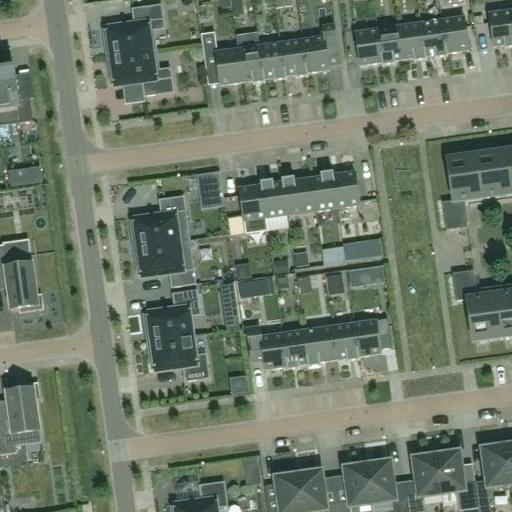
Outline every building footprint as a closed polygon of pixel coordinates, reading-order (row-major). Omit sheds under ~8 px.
[(111,58),(157,52),(154,32),(165,31),(161,7),(132,11),(134,25),(107,29),(107,32),(103,32),(106,49),(110,48),(111,58)] [(494,49),(504,48),(505,51),(511,49),(511,14),(511,12),(489,16),(494,49)] [(464,19),(442,22),(447,56),(447,55),(469,52),(464,19)] [(436,61),(447,59),(448,59),(447,55),(447,56),(442,22),(421,25),(425,59),(426,59),(435,57),(436,61)] [(399,28),(404,62),(414,60),(414,64),(427,62),(426,59),(425,59),(421,25),(399,28)] [(324,39),(302,42),(307,75),(308,75),(329,72),(329,68),(341,67),(340,65),(335,27),(322,29),(324,39)] [(382,68),(383,68),(395,66),(394,63),(404,62),(399,28),(378,31),(383,65),(382,65),(382,68)] [(383,65),(378,31),(356,35),(360,68),(382,65),(383,65)] [(220,88),(243,84),(238,51),(217,54),(215,34),(201,36),(206,70),(218,68),(220,88)] [(265,85),(265,81),(264,81),(259,48),(258,37),(236,40),(238,51),(243,84),(253,83),(253,87),(265,85)] [(302,42),(281,45),(286,78),(295,77),(296,80),(308,79),(308,75),(307,75),(302,42)] [(281,45),(259,48),(264,81),(265,81),(274,80),(274,84),(287,82),(286,78),(281,45)] [(115,85),(115,88),(142,84),(144,99),(174,94),(170,70),(160,72),(157,52),(111,58),(113,69),(109,69),(111,86),(115,85)] [(14,69),(0,70),(0,127),(33,123),(30,99),(18,101),(14,69)] [(464,202),(511,195),(511,151),(447,161),(453,202),(442,204),(446,232),(468,229),(464,202)] [(321,175),(321,179),(312,180),(316,214),(338,211),(333,177),(334,177),(333,174),(321,175)] [(333,177),(338,211),(360,207),(355,174),(334,177),(333,177)] [(312,180),(295,183),(294,179),(282,181),(282,184),(283,184),(288,218),(316,214),(312,180)] [(283,184),(282,184),(273,186),(273,182),(261,184),(261,187),(262,187),(266,221),(288,218),(283,184)] [(239,190),(244,224),(246,235),(268,232),(266,221),(262,187),(261,187),(239,190)] [(161,216),(134,220),(135,223),(131,223),(133,240),(137,239),(138,250),(190,242),(184,198),(159,202),(161,216)] [(343,241),(320,248),(325,264),(348,258),(343,241)] [(190,242),(138,250),(140,260),(136,261),(138,277),(142,276),(143,279),(169,275),(171,290),(196,286),(190,242)] [(0,284),(7,284),(11,312),(20,311),(20,315),(43,311),(41,297),(37,298),(31,254),(5,258),(4,252),(0,252),(0,284)] [(474,272),(452,275),(453,278),(456,303),(467,301),(473,343),(511,337),(511,294),(478,299),(474,272)] [(152,344),(193,338),(190,318),(201,317),(197,292),(173,296),(175,310),(148,314),(148,317),(144,317),(146,334),(150,333),(152,344)] [(376,323),(354,326),(359,359),(381,356),(376,323)] [(354,326),(333,329),(337,362),(347,361),(347,364),(360,362),(359,359),(354,326)] [(287,369),(283,336),(262,339),(260,327),(247,329),(251,362),(263,360),(265,372),(287,369)] [(309,366),(308,366),(308,370),(321,368),(320,364),(337,362),(333,329),(304,333),(309,366)] [(304,333),(283,336),(287,369),(287,373),(300,371),(299,367),(308,366),(309,366),(304,333)] [(193,338),(152,344),(153,354),(149,355),(152,371),(156,370),(156,373),(183,369),(185,384),(210,380),(206,356),(195,357),(193,338)] [(0,423),(0,450),(1,457),(16,455),(15,448),(42,444),(35,400),(39,400),(38,386),(15,389),(15,393),(6,395),(10,422),(0,423)] [(487,482),(475,484),(479,508),(491,507),(488,489),(511,486),(505,448),(483,451),(487,482)] [(459,454),(436,457),(442,496),(457,493),(459,511),(469,511),(479,511),(479,508),(475,484),(463,486),(459,454)] [(424,511),(423,498),(442,496),(436,457),(414,460),(417,483),(413,489),(413,491),(406,492),(408,511),(424,511)] [(390,464),(367,467),(373,505),(392,503),(393,511),(408,511),(406,492),(399,493),(399,491),(393,487),(390,464)] [(373,505),(367,467),(345,470),(350,504),(338,506),(338,511),(351,511),(351,508),(373,505)] [(303,511),(324,511),(325,511),(338,511),(338,506),(326,508),(321,473),(298,477),(303,511)] [(303,511),(298,477),(276,480),(280,511),(271,511),(303,511)] [(217,511),(217,510),(228,508),(224,484),(200,487),(202,502),(175,506),(175,509),(171,509),(171,511),(217,511)]
